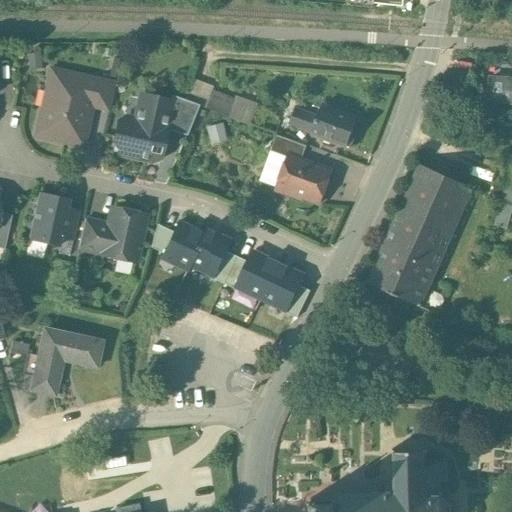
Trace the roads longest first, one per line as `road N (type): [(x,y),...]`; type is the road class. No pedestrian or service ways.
road 1 (residential): [(0,151),(192,201),(340,270)]
road 2 (unclassified): [(340,270),(413,110),(441,0)]
road 3 (residential): [(262,423),(146,412),(35,433),(0,449)]
road 4 (unclassified): [(262,423),(340,270)]
